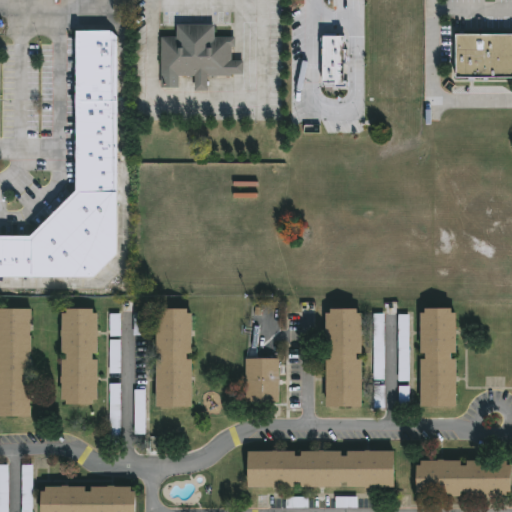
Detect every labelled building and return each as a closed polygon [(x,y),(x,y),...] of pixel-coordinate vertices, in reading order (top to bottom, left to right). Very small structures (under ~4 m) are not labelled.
[(215,26),(215,36),(236,36),(236,46),(233,46),(233,60),(245,60),(244,73),(231,73),(231,76),(209,75),(209,90),(196,90),(196,75),(179,75),(179,87),(162,87),(162,36),(177,36),(177,23),(215,23),(215,26)] [(118,35),(118,252),(95,276),(0,276),(0,234),(32,235),(77,189),(77,28),(112,29),(118,35)] [(511,76),(458,76),(458,32),(511,32),(511,76)] [(191,312),(191,353),(186,353),(186,358),(191,358),(190,406),(155,406),(155,359),(160,359),(160,352),(154,352),(155,312),(159,312),(159,307),(186,308),(186,312),(191,312)] [(28,319),(28,335),(29,335),(29,354),(28,354),(28,366),(27,366),(27,370),(29,370),(29,390),(27,390),(27,395),(28,395),(28,405),(30,405),(29,417),(0,416),(0,308),(30,308),(29,319),(28,319)] [(92,308),(92,312),(96,312),(96,352),(91,352),(91,358),(96,358),(96,399),(91,399),(91,403),(64,403),(64,401),(60,401),(60,359),(65,359),(65,353),(60,353),(60,312),(64,312),(64,308),(92,308)] [(356,308),(356,312),(360,312),(360,353),(356,353),(355,359),(360,359),(360,407),(325,407),(325,359),(329,359),(329,353),(325,353),(325,312),(329,312),(329,308),(356,308)] [(452,308),(452,312),(456,312),(456,352),(451,352),(451,358),(456,358),(457,406),(420,406),(420,359),(425,359),(425,353),(420,353),(420,312),(425,312),(425,308),(452,308)] [(121,341),(110,341),(110,374),(121,374),(121,341)] [(276,358),(276,403),(243,402),(243,358),(276,358)] [(120,384),(110,384),(110,436),(120,436),(120,384)] [(134,391),(134,436),(145,436),(145,391),(134,391)] [(394,450),(394,487),(347,487),(347,482),(341,482),(341,487),(300,487),(300,482),(294,482),(294,487),(247,487),(247,451),(294,450),(295,455),(300,455),(300,451),(340,451),(340,455),(347,455),(346,451),(394,450)] [(507,460),(507,464),(511,464),(511,491),(507,491),(507,496),(490,496),(490,498),(481,497),(481,496),(466,496),(466,491),(460,491),(460,496),(420,496),(420,492),(416,491),(416,464),(420,465),(420,459),(460,460),(460,465),(467,465),(467,460),(507,460)] [(113,486),(130,486),(130,491),(135,491),(135,511),(39,511),(39,491),(44,491),(44,486),(84,486),(84,491),(90,491),(90,486),(113,486)]
